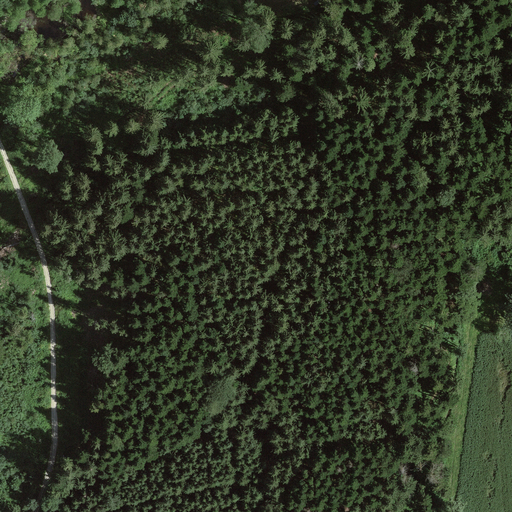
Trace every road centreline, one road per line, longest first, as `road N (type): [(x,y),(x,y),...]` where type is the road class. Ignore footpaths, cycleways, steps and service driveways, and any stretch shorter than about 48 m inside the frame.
road 1 (track): [(241,511),(235,445),(245,375),(269,275),(307,193),(305,133),(283,71)]
road 2 (track): [(37,511),(52,473),(60,382),(43,265),(0,148)]
